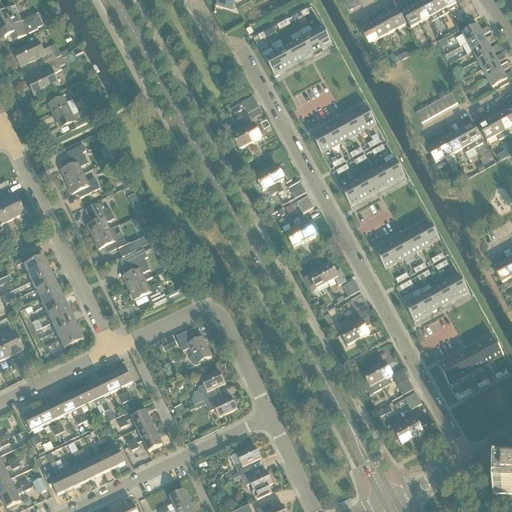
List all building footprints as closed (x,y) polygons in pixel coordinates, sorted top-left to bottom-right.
[(217,0),(215,8),(232,13),(235,0),(217,0)] [(413,8),(408,0),(402,0),(408,10),(402,13),(411,29),(420,23),(412,8),(413,8)] [(413,0),(417,5),(413,8),(412,8),(420,23),(429,19),(420,3),(422,3),(420,0),(413,0)] [(430,0),(425,0),(426,1),(422,3),(420,3),(429,19),(431,23),(440,18),(438,14),(430,0)] [(430,0),(438,14),(440,18),(449,13),(447,9),(441,0),(430,0)] [(453,0),(441,0),(447,9),(456,4),(453,0)] [(357,1),(347,6),(350,12),(360,6),(357,1)] [(471,2),(461,8),(463,13),(474,7),(471,2)] [(393,13),(389,15),(388,16),(396,31),(405,26),(397,11),(398,10),(394,3),(389,6),(393,13)] [(38,15),(23,22),(16,7),(0,14),(0,41),(10,36),(13,42),(38,31),(38,29),(43,27),(42,25),(38,16),(38,15)] [(463,13),(466,18),(477,12),(474,7),(463,13)] [(379,21),(387,36),(396,31),(388,16),(389,15),(385,8),(380,11),(384,18),(380,20),(379,21)] [(477,12),(466,18),(469,23),(479,18),(477,12)] [(375,23),(371,25),(370,25),(378,41),(387,36),(379,21),(380,20),(376,13),(371,15),(375,23)] [(42,14),(38,16),(42,25),(46,23),(42,14)] [(239,18),(222,27),(225,33),(242,23),(239,18)] [(361,31),(369,46),(378,41),(370,25),(371,25),(367,18),(362,20),(366,27),(361,31)] [(462,34),(467,44),(483,35),(483,37),(490,33),(488,28),(481,32),(477,26),(462,34)] [(322,27),(312,32),(322,50),(332,44),(322,27)] [(303,37),(312,55),(322,50),(312,32),(303,37)] [(485,40),(483,37),(483,35),(467,44),(472,53),(488,44),(488,45),(495,42),(492,37),(485,40)] [(30,46),(15,52),(22,67),(42,58),(45,65),(57,59),(62,57),(56,45),(42,52),(35,37),(28,41),(30,46)] [(293,43),(303,60),(312,55),(303,37),(293,43)] [(293,43),(284,48),(294,66),(303,60),(293,43)] [(472,53),(477,62),(492,53),(493,54),(500,51),(497,46),(490,49),(488,45),(488,44),(472,53)] [(274,53),(284,71),(294,66),(284,48),(274,53)] [(274,76),(284,71),(274,53),(264,59),(274,76)] [(477,62),(479,64),(482,70),(497,62),(498,63),(505,59),(502,54),(495,58),(493,54),(492,53),(477,62)] [(62,71),(57,59),(45,65),(49,72),(29,81),(36,96),(57,85),(52,76),(62,71)] [(500,67),(498,63),(497,62),(482,70),(487,79),(502,71),(503,72),(510,68),(507,63),(500,67)] [(487,79),(492,89),(498,85),(500,89),(509,84),(507,81),(511,78),(511,72),(505,76),(503,72),(502,71),(487,79)] [(453,107),(458,104),(452,94),(447,96),(453,107)] [(447,96),(444,98),(442,99),(448,110),(453,107),(447,96)] [(256,103),(253,98),(242,104),(245,109),(256,103)] [(448,110),(442,99),(437,102),(443,113),(448,110)] [(50,107),(60,128),(73,122),(76,130),(88,124),(82,112),(72,117),(64,100),(50,107)] [(432,105),(437,115),(443,113),(437,102),(432,105)] [(245,109),(248,115),(259,109),(256,103),(245,109)] [(497,117),(505,132),(511,128),(511,123),(506,112),(507,111),(503,104),(498,107),(502,114),(498,116),(497,117)] [(426,108),(432,118),(437,115),(432,105),(426,108)] [(366,107),(357,113),(367,130),(376,125),(366,107)] [(421,111),(427,121),(432,118),(426,108),(421,111)] [(487,142),(496,137),(488,122),(489,121),(482,108),(477,111),(484,124),(478,127),(487,142)] [(489,112),(493,119),(489,121),(488,122),(496,137),(498,141),(507,137),(505,132),(497,117),(498,116),(494,109),(489,112)] [(416,114),(422,124),(427,121),(421,111),(416,114)] [(358,135),(367,130),(357,113),(348,117),(358,135)] [(358,135),(348,117),(339,122),(349,140),(358,135)] [(483,144),(481,140),(472,125),(473,124),(469,117),(464,120),(468,127),(464,129),(463,130),(474,149),(483,144)] [(251,145),(262,139),(254,125),(248,128),(242,118),(237,121),(251,145)] [(237,121),(243,131),(232,137),(239,151),(251,145),(237,121)] [(349,140),(339,122),(330,127),(340,145),(349,140)] [(456,125),(452,127),(455,134),(454,135),(463,150),(465,154),(474,149),(463,130),(464,129),(461,122),(456,125)] [(321,132),(331,150),(340,145),(330,127),(321,132)] [(450,137),(447,139),(445,140),(454,155),(463,150),(454,135),(455,134),(452,127),(447,130),(450,137)] [(322,155),(331,150),(321,132),(312,137),(322,155)] [(438,135),(442,142),(438,144),(436,144),(445,160),(447,164),(456,159),(454,155),(445,140),(447,139),(443,132),(438,135)] [(106,133),(99,137),(111,160),(117,157),(111,145),(106,133)] [(429,139),(433,147),(427,150),(432,159),(435,165),(445,160),(436,144),(438,144),(434,137),(429,139)] [(70,161),(73,166),(61,172),(67,184),(83,176),(80,170),(88,166),(83,155),(86,153),(83,147),(68,155),(70,161)] [(386,165),(396,183),(405,177),(395,160),(386,165)] [(386,165),(377,170),(387,187),(396,183),(386,165)] [(482,165),(477,167),(480,173),(485,170),(482,165)] [(292,181),(286,170),(281,173),(277,167),(266,173),(273,186),(276,191),(277,194),(278,195),(284,192),(279,184),(284,181),(286,185),(292,181)] [(378,192),(387,187),(377,170),(368,175),(378,192)] [(268,189),(273,186),(266,173),(255,179),(263,192),(268,189)] [(368,175),(359,180),(369,197),(378,192),(368,175)] [(67,184),(72,195),(77,193),(81,200),(100,190),(95,179),(87,183),(83,176),(67,184)] [(127,179),(122,182),(125,188),(130,185),(127,179)] [(360,202),(369,197),(359,180),(350,185),(360,202)] [(2,186),(4,191),(10,188),(7,183),(2,186)] [(300,183),(289,189),(292,195),(303,189),(300,183)] [(351,207),(360,202),(350,185),(341,190),(351,207)] [(273,186),(268,189),(272,196),(277,194),(276,191),(273,186)] [(292,195),(295,200),(306,194),(303,189),(292,195)] [(5,200),(15,220),(23,216),(20,209),(14,196),(5,200)] [(308,198),(297,204),(300,209),(311,203),(308,198)] [(0,210),(7,224),(15,220),(5,200),(0,202),(0,210)] [(311,203),(300,209),(303,215),(314,209),(311,203)] [(110,209),(106,211),(103,204),(86,211),(92,225),(88,227),(93,239),(110,231),(107,225),(115,221),(110,209)] [(299,220),(293,223),(304,243),(315,237),(313,232),(317,229),(313,221),(308,223),(302,226),(299,220)] [(286,235),(293,249),(304,243),(293,223),(289,225),(292,232),(286,235)] [(430,223),(421,228),(430,246),(440,241),(430,223)] [(412,233),(422,251),(430,246),(421,228),(412,233)] [(117,237),(114,229),(110,231),(93,239),(99,250),(111,245),(115,252),(127,246),(122,235),(117,237)] [(403,238),(413,256),(422,251),(412,233),(403,238)] [(146,238),(132,244),(135,252),(149,245),(146,238)] [(403,238),(394,243),(404,261),(413,256),(403,238)] [(404,261),(394,243),(385,248),(395,266),(404,261)] [(375,253),(385,271),(395,266),(385,248),(375,253)] [(123,278),(129,290),(146,282),(142,275),(151,271),(145,259),(147,258),(143,250),(128,257),(131,264),(123,267),(127,276),(123,278)] [(511,258),(511,255),(509,251),(504,253),(508,260),(504,263),(503,263),(511,278),(511,280),(511,259),(511,258)] [(500,256),(495,258),(499,265),(493,268),(502,284),(511,278),(503,263),(504,263),(500,256)] [(17,267),(22,264),(27,275),(47,265),(43,257),(28,264),(25,257),(15,262),(17,267)] [(27,275),(30,281),(31,283),(51,274),(47,265),(27,275)] [(338,287),(339,286),(346,282),(340,271),(335,274),(330,265),(320,271),(328,285),(334,281),(338,287)] [(316,291),(328,285),(320,271),(304,279),(310,289),(314,286),(316,291)] [(31,283),(33,286),(35,291),(55,282),(51,274),(31,283)] [(459,275),(450,280),(459,298),(469,293),(459,275)] [(459,298),(450,280),(441,285),(450,303),(459,298)] [(354,281),(343,287),(346,293),(357,287),(354,281)] [(35,291),(39,299),(59,290),(55,282),(35,291)] [(146,296),(150,305),(152,310),(169,302),(166,295),(163,297),(158,285),(149,289),(146,282),(129,290),(134,301),(146,296)] [(441,285),(432,290),(441,308),(450,303),(441,285)] [(346,293),(349,298),(360,292),(357,287),(346,293)] [(39,299),(43,306),(43,308),(63,298),(59,290),(39,299)] [(433,313),(441,308),(432,290),(423,295),(433,313)] [(181,291),(175,293),(178,299),(184,297),(181,291)] [(4,305),(13,301),(10,294),(1,298),(4,305)] [(433,313),(423,295),(414,300),(424,318),(433,313)] [(362,296),(351,302),(354,307),(365,301),(362,296)] [(43,308),(47,316),(67,307),(63,298),(43,308)] [(424,318),(414,300),(404,305),(414,323),(424,318)] [(365,301),(354,307),(357,313),(368,307),(365,301)] [(47,316),(51,324),(71,315),(67,307),(47,316)] [(358,341),(369,335),(366,329),(371,327),(366,319),(357,324),(350,312),(344,315),(347,320),(358,341)] [(22,318),(25,324),(30,321),(28,315),(22,318)] [(71,315),(51,324),(55,333),(75,323),(71,315)] [(2,322),(4,327),(10,325),(7,319),(2,322)] [(340,334),(345,343),(347,347),(358,341),(347,320),(342,323),(346,331),(340,334)] [(55,333),(59,341),(79,332),(75,323),(55,333)] [(30,335),(33,341),(38,338),(35,332),(30,335)] [(79,332),(59,341),(64,350),(83,340),(79,332)] [(14,333),(5,337),(14,357),(23,352),(14,333)] [(199,363),(212,357),(203,338),(195,342),(192,336),(179,342),(183,352),(190,349),(193,356),(191,357),(191,360),(194,367),(196,367),(201,365),(199,363)] [(0,339),(0,348),(6,360),(14,357),(5,337),(0,339)] [(504,357),(493,338),(493,339),(484,344),(494,362),(503,357),(504,357)] [(175,339),(168,343),(171,349),(178,345),(175,339)] [(475,349),(485,367),(494,362),(484,344),(475,349)] [(41,357),(43,356),(46,354),(43,349),(38,351),(41,357)] [(475,349),(466,354),(476,371),(485,367),(475,349)] [(457,359),(467,376),(476,371),(466,354),(457,359)] [(467,376),(457,359),(449,364),(458,381),(467,376)] [(390,386),(386,380),(392,376),(385,363),(374,369),(384,388),(390,386)] [(439,369),(449,387),(458,381),(449,364),(439,369)] [(114,375),(121,389),(133,384),(126,369),(114,375)] [(370,396),(384,388),(374,369),(363,375),(366,380),(362,382),(370,396)] [(215,390),(225,385),(219,372),(202,380),(204,386),(199,388),(198,390),(199,392),(194,394),(192,400),(195,407),(218,396),(215,390)] [(103,380),(110,395),(121,389),(114,375),(103,380)] [(408,379),(397,386),(400,391),(411,385),(408,379)] [(103,380),(92,386),(99,400),(102,406),(106,404),(103,398),(110,395),(103,380)] [(411,385),(400,391),(403,397),(414,390),(411,385)] [(95,402),(97,408),(102,406),(99,400),(92,386),(81,391),(88,406),(95,402)] [(70,396),(77,411),(88,406),(81,391),(70,396)] [(416,394),(405,400),(408,405),(419,400),(416,394)] [(123,405),(128,403),(124,395),(120,397),(123,405)] [(72,413),(75,419),(79,417),(77,411),(70,396),(58,402),(65,416),(72,413)] [(216,411),(218,414),(220,419),(237,410),(231,397),(221,402),(218,396),(195,407),(196,409),(206,405),(210,414),(216,411)] [(408,405),(411,411),(422,405),(419,400),(408,405)] [(47,407),(54,422),(65,416),(58,402),(47,407)] [(105,414),(110,411),(106,404),(102,406),(105,414)] [(105,414),(102,406),(97,408),(101,416),(105,414)] [(36,413),(43,427),(54,422),(47,407),(36,413)] [(137,430),(152,423),(146,412),(132,419),(137,430)] [(403,421),(403,423),(412,439),(423,433),(421,429),(428,425),(421,412),(403,421)] [(24,418),(31,433),(43,427),(36,413),(24,418)] [(389,434),(395,443),(399,441),(401,445),(412,439),(403,423),(403,421),(401,419),(397,422),(387,427),(391,433),(389,434)] [(126,421),(119,425),(121,430),(128,426),(126,421)] [(137,430),(142,440),(143,441),(157,434),(152,423),(137,430)] [(57,427),(60,435),(65,433),(61,425),(57,427)] [(56,437),(60,435),(57,427),(52,429),(56,437)] [(143,441),(148,453),(163,446),(157,434),(143,441)] [(38,436),(34,438),(38,445),(42,443),(38,436)] [(128,443),(130,447),(137,444),(135,439),(128,443)] [(0,443),(0,450),(10,446),(8,440),(0,443)] [(50,443),(42,447),(45,453),(53,449),(50,443)] [(251,464),(261,460),(254,447),(238,455),(242,463),(235,466),(239,474),(240,477),(254,471),(251,464)] [(100,470),(103,475),(114,469),(107,455),(104,449),(100,452),(103,457),(96,460),(100,470)] [(118,449),(107,455),(114,469),(125,464),(118,449)] [(83,450),(78,453),(82,460),(87,458),(83,450)] [(73,471),(80,485),(91,480),(82,460),(78,453),(74,455),(81,467),(73,471)] [(87,458),(82,460),(91,480),(103,475),(96,460),(89,463),(87,458)] [(56,464),(60,471),(62,476),(69,491),(80,485),(73,471),(66,474),(60,462),(56,464)] [(21,468),(18,463),(11,466),(13,471),(21,468)] [(0,485),(11,480),(5,469),(0,471),(0,485)] [(511,496),(511,470),(494,470),(493,496),(511,496)] [(255,492),(253,493),(257,500),(271,494),(268,487),(273,485),(266,472),(256,477),(254,471),(240,477),(245,487),(251,484),(255,492)] [(50,482),(57,496),(69,491),(62,476),(50,482)] [(0,485),(0,495),(1,498),(16,491),(11,480),(0,485)] [(21,489),(22,490),(16,492),(16,491),(1,498),(7,510),(22,503),(18,497),(31,491),(29,485),(21,489)] [(169,511),(175,509),(190,502),(184,491),(170,498),(173,505),(170,506),(167,507),(169,511)] [(194,511),(190,502),(175,509),(176,511),(194,511)]
